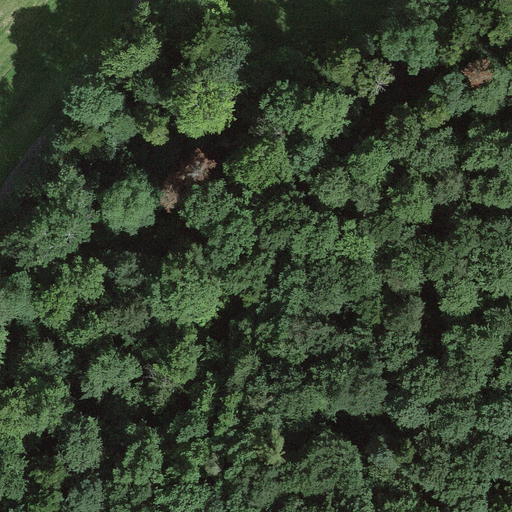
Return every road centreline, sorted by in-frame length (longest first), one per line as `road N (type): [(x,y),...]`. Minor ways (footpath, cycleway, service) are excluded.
road 1 (track): [(511,86),(266,171),(111,297),(0,351)]
road 2 (track): [(0,209),(119,66),(144,0)]
